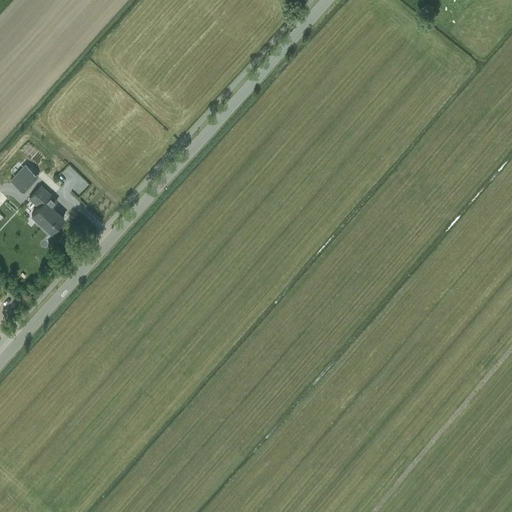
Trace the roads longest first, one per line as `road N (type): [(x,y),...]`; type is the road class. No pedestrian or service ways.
road 1 (unclassified): [(0,361),(327,0)]
road 2 (track): [(511,348),(373,511)]
